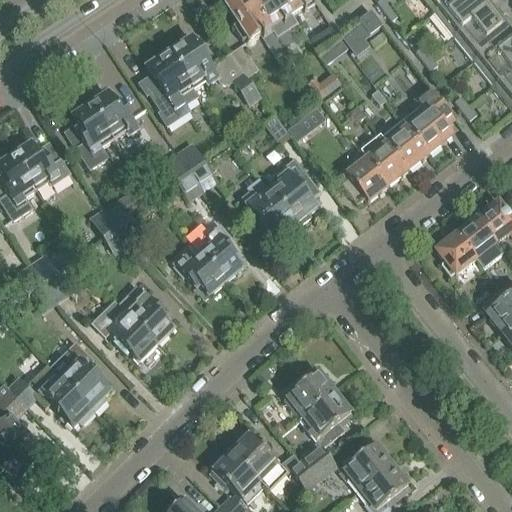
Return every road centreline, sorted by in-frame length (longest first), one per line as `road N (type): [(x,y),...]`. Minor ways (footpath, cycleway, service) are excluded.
road 1 (residential): [(89,511),(231,370),(325,290)]
road 2 (residential): [(325,290),(502,511)]
road 3 (residential): [(511,417),(379,249)]
road 4 (residential): [(379,249),(511,142)]
road 5 (residential): [(0,90),(136,0)]
road 6 (tertiary): [(0,70),(106,0)]
